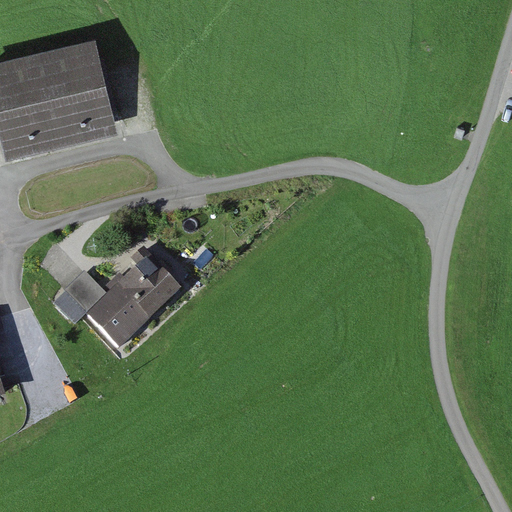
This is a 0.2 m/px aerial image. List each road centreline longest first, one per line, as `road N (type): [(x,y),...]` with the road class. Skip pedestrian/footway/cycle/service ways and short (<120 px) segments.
road 1 (residential): [(63,402),(7,275),(10,255),(35,226),(329,165),(449,207)]
road 2 (unclassified): [(449,207),(434,314),(438,371),(460,437),(501,511)]
road 3 (residential): [(511,22),(449,207)]
